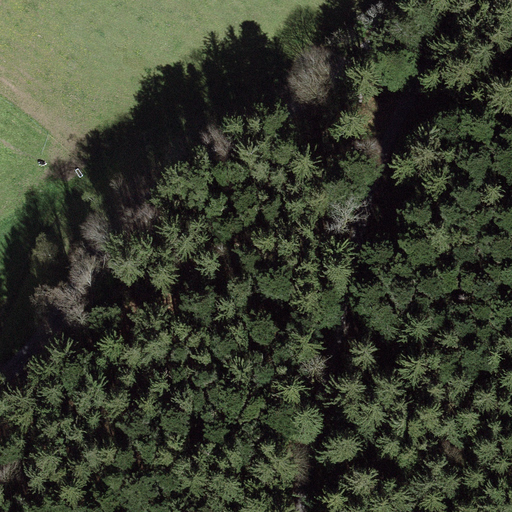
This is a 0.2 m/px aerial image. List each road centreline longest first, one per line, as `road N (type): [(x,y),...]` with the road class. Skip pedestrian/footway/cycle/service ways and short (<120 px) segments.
road 1 (unclassified): [(0,378),(43,337),(90,265),(140,209),(423,0)]
road 2 (unclassified): [(298,511),(364,208),(390,129),(463,0)]
